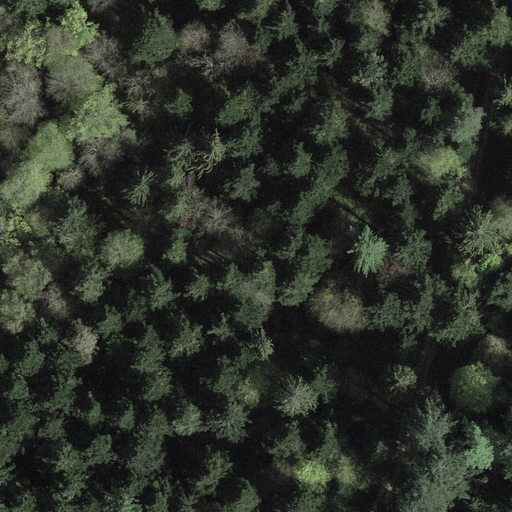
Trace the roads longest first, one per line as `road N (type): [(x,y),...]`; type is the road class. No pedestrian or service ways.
road 1 (track): [(372,511),(408,383),(463,235),(511,43)]
road 2 (track): [(489,511),(434,472),(408,383)]
